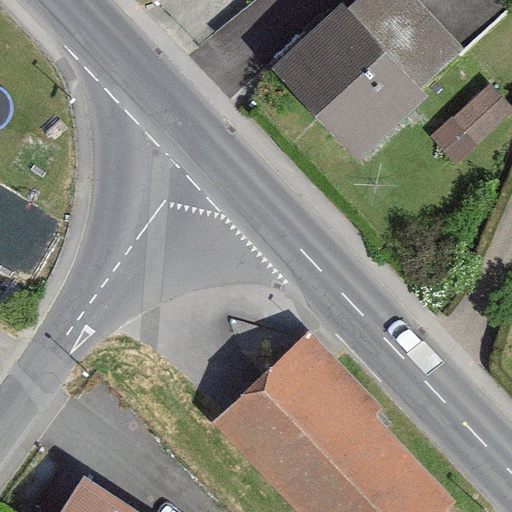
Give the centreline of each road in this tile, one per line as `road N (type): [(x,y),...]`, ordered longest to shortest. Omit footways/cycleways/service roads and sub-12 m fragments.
road 1 (secondary): [(511,475),(198,140)]
road 2 (tertiary): [(0,438),(198,140)]
road 3 (secondary): [(198,140),(71,0)]
